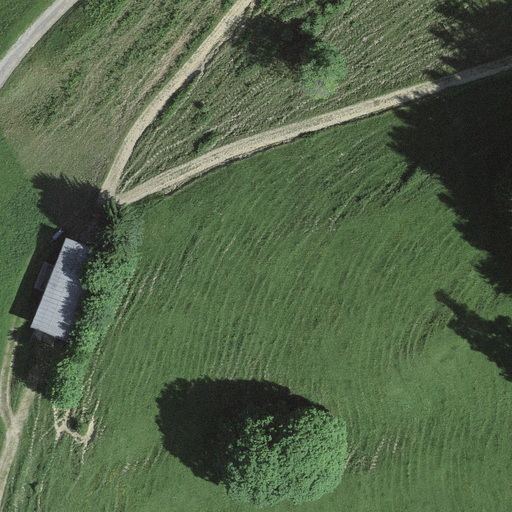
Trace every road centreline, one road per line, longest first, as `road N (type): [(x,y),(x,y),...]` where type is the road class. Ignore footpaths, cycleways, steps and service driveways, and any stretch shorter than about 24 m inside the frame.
road 1 (track): [(258,0),(112,171),(71,201),(39,247),(5,337),(2,387),(15,434)]
road 2 (track): [(0,488),(45,344)]
